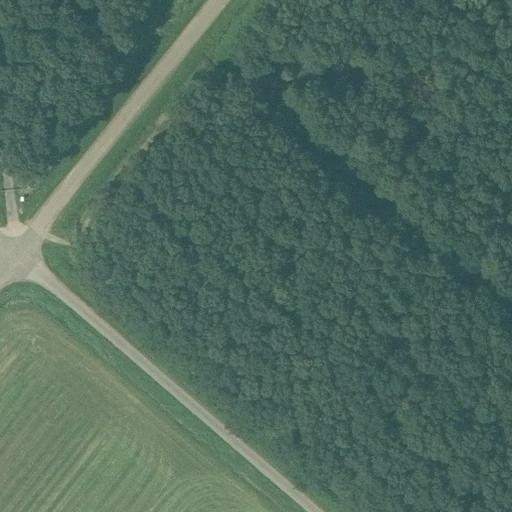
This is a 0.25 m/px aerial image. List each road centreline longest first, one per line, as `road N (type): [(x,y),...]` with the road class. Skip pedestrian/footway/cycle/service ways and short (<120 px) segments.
road 1 (unclassified): [(314,511),(24,250)]
road 2 (unclassified): [(24,250),(225,0)]
